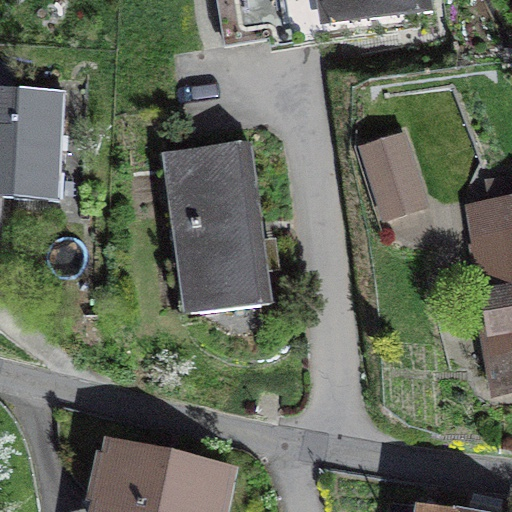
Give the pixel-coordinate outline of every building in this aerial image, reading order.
[(218,0),(227,47),(432,13),(429,0),(218,0)] [(65,95),(0,91),(0,199),(59,202),(65,95)] [(399,140),(365,151),(387,218),(421,207),(399,140)] [(187,155),(196,222),(180,224),(192,316),(271,305),(250,147),(187,155)] [(503,243),(478,247),(501,385),(511,382),(511,178),(487,183),(489,193),(491,205),(497,204),(503,243)] [(122,468),(102,464),(95,498),(114,503),(112,511),(207,511),(214,483),(123,463),(122,468)]
